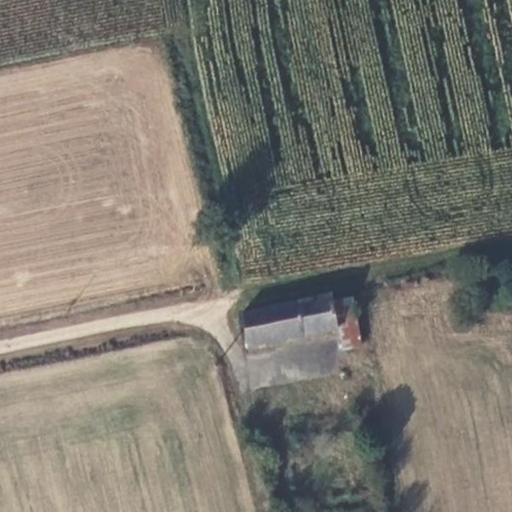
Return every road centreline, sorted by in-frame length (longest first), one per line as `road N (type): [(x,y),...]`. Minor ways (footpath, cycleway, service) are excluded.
road 1 (track): [(209,313),(229,300),(292,286),(511,260)]
road 2 (track): [(209,313),(230,283),(180,26)]
road 3 (unclassified): [(0,353),(209,313)]
